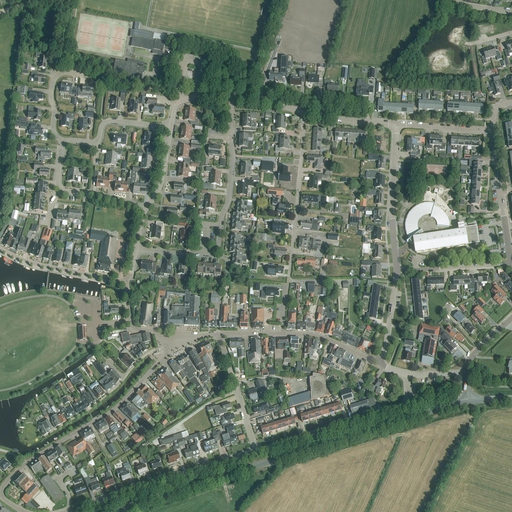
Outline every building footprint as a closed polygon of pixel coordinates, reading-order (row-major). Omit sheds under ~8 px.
[(137,38),(135,47),(153,51),(153,54),(163,56),(165,42),(153,39),(154,34),(138,31),(140,24),(136,23),(134,31),(131,30),(130,37),(137,38)] [(488,49),(491,58),(496,56),(498,61),(501,60),(499,53),(496,54),(494,47),(488,49)] [(491,58),(488,49),(483,51),(485,57),(482,58),(484,65),(487,64),(486,59),(491,58)] [(46,69),(47,59),(42,58),(43,55),(36,54),(35,58),(40,58),(38,68),(46,69)] [(112,73),(141,79),(144,63),(128,59),(127,63),(115,61),(112,73)] [(282,77),(287,77),(288,70),(282,70),(281,73),(270,73),(270,76),(269,76),(269,77),(269,81),(282,81),(282,77)] [(292,76),(291,76),(290,85),(302,86),(302,82),(305,82),(305,70),(300,70),(299,78),(296,78),(296,77),(295,76),(292,76)] [(38,72),(32,72),(31,77),(35,78),(34,82),(44,84),(45,77),(38,76),(38,72)] [(323,73),(318,72),(317,76),(309,75),(309,83),(319,83),(319,79),(322,79),(323,73)] [(332,90),(339,91),(339,84),(332,83),(332,80),(326,80),(325,87),(328,87),(328,90),(332,91),(332,90)] [(67,84),(61,83),(60,92),(61,92),(61,90),(64,90),(64,93),(65,93),(67,93),(68,93),(71,93),(70,95),(76,95),(77,89),(71,88),(72,85),(67,84)] [(498,83),(491,85),(492,89),(489,90),(490,93),(494,92),(495,96),(501,94),(499,90),(500,90),(498,83)] [(356,95),(369,96),(369,93),(373,94),(373,87),(369,87),(369,88),(365,88),(365,85),(357,84),(356,95)] [(84,96),(84,93),(92,94),(93,87),(83,86),(82,90),(79,89),(78,96),(85,96),(84,96)] [(38,99),(42,100),(43,94),(37,93),(37,92),(30,91),(29,99),(32,100),(32,102),(38,103),(38,99)] [(120,102),(124,103),(125,96),(121,95),(120,100),(112,99),(111,109),(119,110),(120,102)] [(164,107),(156,106),(157,100),(147,99),(146,105),(153,105),(152,113),(163,114),(164,107)] [(130,109),(130,113),(136,114),(136,110),(137,110),(138,102),(130,101),(129,109),(130,109)] [(40,121),(41,111),(35,111),(35,107),(28,106),(28,112),(28,118),(33,119),(33,120),(40,121)] [(69,120),(74,120),(75,114),(68,113),(67,117),(62,117),(61,120),(62,120),(61,127),(68,127),(69,120)] [(243,116),(243,122),(252,122),(252,119),(256,119),(256,114),(250,113),(250,116),(243,116)] [(191,125),(198,125),(199,121),(195,121),(195,116),(185,114),(184,121),(192,122),(191,125)] [(277,124),(286,124),(286,119),(283,118),(283,115),(273,115),(273,121),(278,121),(277,124)] [(87,120),(79,119),(78,127),(80,127),(79,132),(84,132),(85,128),(86,128),(87,120)] [(252,122),(243,122),(243,128),(244,128),(244,131),(255,132),(256,123),(252,122)] [(29,127),(29,135),(39,136),(39,135),(42,135),(43,129),(36,129),(36,128),(36,125),(30,124),(29,127)] [(286,124),(277,124),(277,127),(273,127),(272,132),(279,133),(279,130),(286,130),(286,124)] [(338,137),(343,137),(343,130),(336,129),(335,141),(337,142),(338,137)] [(366,131),(358,131),(357,142),(358,143),(358,138),(363,138),(363,143),(365,143),(366,131)] [(151,138),(150,138),(151,134),(145,133),(145,137),(143,137),(142,146),(150,147),(151,138)] [(253,133),(247,133),(243,133),(243,136),(240,135),(240,141),(248,142),(249,138),(253,139),(253,133)] [(275,143),(281,144),(289,144),(289,141),(290,141),(290,139),(289,139),(289,138),(287,138),(287,135),(277,134),(277,139),(275,143)] [(117,144),(125,145),(126,136),(118,135),(118,136),(114,135),(113,143),(117,144)] [(432,145),(436,146),(437,137),(430,136),(430,140),(427,140),(427,149),(432,149),(432,145)] [(408,140),(407,146),(417,147),(417,143),(421,143),(421,138),(411,137),(411,140),(408,140)] [(443,137),(437,137),(436,146),(439,146),(439,150),(445,150),(445,144),(442,144),(443,137)] [(243,147),(243,150),(252,151),(253,145),(254,145),(254,142),(248,142),(240,141),(240,147),(243,147)] [(289,144),(281,144),(281,147),(276,147),(276,152),(285,153),(285,150),(289,150),(289,144)] [(419,147),(417,147),(407,146),(407,152),(410,153),(410,155),(411,155),(411,158),(416,159),(416,156),(420,156),(420,150),(419,150),(419,147)] [(35,147),(35,153),(37,154),(38,154),(38,155),(37,161),(39,161),(43,161),(44,161),(44,159),(45,159),(50,159),(51,152),(44,152),(44,148),(37,148),(35,147)] [(114,151),(114,154),(107,153),(106,159),(116,160),(117,155),(122,155),(122,152),(114,151)] [(152,158),(145,157),(145,154),(137,153),(137,157),(142,157),(141,162),(151,164),(152,158)] [(369,154),(369,160),(379,161),(378,170),(385,170),(386,159),(382,159),(382,155),(382,156),(382,155),(377,155),(369,154)] [(315,168),(320,169),(321,169),(321,163),(322,164),(323,156),(313,155),(313,156),(308,156),(307,161),(310,161),(310,162),(315,163),(315,168)] [(482,164),(478,164),(479,161),(469,160),(469,167),(473,167),(473,170),(473,171),(481,171),(482,164)] [(262,163),(262,171),(273,172),(273,164),(262,163)] [(33,169),(39,169),(39,175),(48,176),(49,169),(43,169),(43,165),(34,164),(33,169)] [(281,173),(280,181),(293,182),(293,177),(294,174),(289,174),(290,167),(282,167),(282,173),(281,173)] [(211,173),(210,179),(220,179),(221,174),(213,173),(214,169),(206,168),(205,172),(211,173)] [(481,171),(473,171),(473,170),(469,170),(469,174),(473,174),(473,177),(473,178),(481,178),(481,171)] [(96,187),(102,188),(103,177),(98,177),(98,171),(94,171),(93,179),(96,180),(96,187)] [(113,173),(109,173),(108,178),(103,177),(102,188),(108,188),(109,181),(112,181),(113,173)] [(372,173),(371,179),(376,179),(375,187),(380,188),(382,188),(384,188),(385,177),(381,177),(381,173),(372,173)] [(112,183),(115,183),(114,192),(120,192),(121,182),(116,181),(116,175),(113,175),(112,183)] [(317,180),(320,180),(321,181),(321,175),(320,175),(315,175),(315,179),(310,178),(309,189),(316,190),(317,180)] [(207,184),(207,185),(204,185),(204,189),(212,190),(213,185),(219,186),(220,179),(210,179),(209,184),(207,184)] [(246,181),(246,185),(239,184),(238,191),(239,192),(239,195),(247,196),(248,186),(253,186),(253,182),(246,181)] [(174,190),(185,192),(185,191),(184,191),(185,185),(175,184),(174,190)] [(367,190),(367,196),(373,196),(376,196),(376,205),(383,205),(383,194),(379,194),(379,191),(374,191),(367,190)] [(480,199),(480,192),(472,191),(468,191),(465,191),(465,194),(472,194),(471,198),(480,199)] [(318,200),(317,202),(321,202),(320,208),(326,208),(327,203),(326,203),(326,198),(321,198),(321,196),(318,196),(315,196),(310,195),(309,196),(304,196),(303,200),(305,201),(305,202),(309,202),(309,203),(309,204),(311,204),(312,204),(312,203),(314,203),(314,200),(318,200)] [(171,203),(181,204),(182,197),(182,198),(182,197),(171,196),(172,196),(171,203)] [(272,205),(277,206),(276,212),(286,213),(286,209),(290,209),(291,205),(289,205),(289,203),(278,202),(278,199),(272,198),(272,205)] [(415,247),(417,254),(467,246),(467,245),(479,243),(477,226),(465,227),(465,225),(462,225),(459,225),(458,226),(458,228),(452,229),(452,227),(453,227),(449,227),(449,226),(449,224),(448,223),(448,222),(448,221),(447,219),(447,218),(446,217),(446,216),(445,215),(444,214),(444,213),(443,212),(442,211),(441,210),(440,210),(439,209),(438,208),(437,208),(435,207),(434,207),(435,200),(434,204),(433,204),(431,204),(430,204),(429,204),(427,204),(426,204),(425,204),(423,204),(421,205),(420,202),(421,205),(420,206),(418,206),(417,207),(416,208),(415,208),(414,209),(413,210),(412,211),(411,212),(410,213),(410,214),(409,215),(408,217),(408,218),(407,219),(407,220),(407,222),(406,223),(405,223),(406,223),(406,225),(406,226),(406,228),(406,229),(406,230),(407,232),(407,233),(408,234),(408,235),(409,237),(409,238),(410,239),(407,242),(409,241),(410,242),(411,243),(412,244),(413,245),(414,246),(415,247)] [(205,209),(205,211),(206,212),(209,213),(209,210),(215,210),(215,204),(205,203),(205,209)] [(14,212),(12,211),(10,220),(11,220),(16,222),(18,213),(14,212)] [(374,220),(374,221),(382,221),(382,212),(375,212),(375,218),(371,218),(371,220),(374,220)] [(281,219),(274,219),(265,218),(265,222),(273,223),(272,232),(284,234),(285,230),(288,231),(289,224),(285,224),(285,223),(281,223),(280,223),(281,219)] [(301,222),(301,227),(303,227),(303,228),(311,229),(311,230),(318,231),(319,221),(312,220),(313,221),(313,222),(312,222),(307,221),(307,223),(301,222)] [(150,233),(149,240),(150,238),(151,239),(160,240),(161,231),(163,231),(164,223),(156,222),(156,226),(152,226),(152,227),(152,233),(150,233)] [(380,241),(381,230),(376,230),(376,227),(367,226),(367,231),(374,232),(374,236),(372,236),(372,240),(380,241)] [(14,235),(9,248),(14,250),(14,249),(16,249),(18,243),(17,243),(17,241),(19,237),(21,230),(17,228),(14,235)] [(44,229),(42,236),(49,238),(49,237),(51,231),(44,229)] [(117,239),(112,238),(112,239),(110,238),(111,236),(108,236),(108,238),(107,238),(106,237),(107,234),(91,231),(89,240),(101,242),(98,261),(99,261),(97,271),(109,273),(110,266),(113,266),(117,239)] [(188,238),(189,232),(181,231),(180,241),(181,241),(180,245),(186,245),(187,238),(188,238)] [(3,246),(8,248),(12,238),(11,238),(12,238),(13,235),(9,233),(7,236),(3,246)] [(17,251),(25,254),(27,249),(26,249),(27,248),(28,248),(30,241),(21,238),(17,251)] [(41,240),(35,257),(39,258),(40,258),(41,257),(44,248),(43,248),(42,248),(43,246),(44,246),(45,242),(41,240)] [(28,255),(34,257),(37,246),(36,246),(37,242),(33,241),(32,244),(31,244),(28,255)] [(320,246),(315,245),(308,244),(299,243),(298,249),(307,250),(307,247),(310,248),(310,251),(317,252),(317,250),(323,250),(323,246),(320,246)] [(71,254),(72,245),(67,244),(65,253),(63,263),(67,264),(68,262),(69,262),(71,254),(70,254),(71,254)] [(375,250),(375,259),(381,259),(382,248),(379,247),(379,245),(372,244),(372,250),(375,250)] [(273,246),(268,245),(268,249),(272,249),(271,253),(274,254),(274,256),(274,257),(279,258),(279,257),(282,257),(282,255),(286,256),(287,251),(285,251),(285,250),(273,248),(273,246)] [(51,255),(52,256),(54,249),(47,247),(43,259),(49,261),(51,255)] [(85,253),(86,247),(83,247),(79,267),(85,268),(88,256),(85,256),(86,253),(85,253)] [(60,262),(61,252),(54,251),(53,262),(58,263),(58,261),(60,262)] [(298,265),(298,267),(299,268),(302,269),(303,268),(303,266),(307,266),(307,264),(309,264),(309,265),(315,266),(316,259),(306,258),(306,260),(298,259),(297,265),(298,265)] [(141,266),(141,269),(141,270),(148,271),(147,273),(152,273),(156,273),(157,264),(153,263),(153,262),(146,261),(146,262),(142,262),(142,266),(141,266)] [(158,269),(158,276),(164,277),(164,275),(171,275),(172,267),(171,267),(171,263),(165,262),(164,269),(158,269)] [(378,278),(380,278),(381,266),(375,266),(375,262),(367,262),(367,266),(372,266),(372,277),(377,278),(378,278)] [(182,275),(182,278),(188,278),(189,271),(185,270),(186,264),(179,264),(178,274),(182,275)] [(278,274),(283,274),(284,273),(284,271),(284,268),(268,266),(267,275),(276,276),(276,274),(278,274)] [(511,281),(510,280),(508,278),(509,278),(503,272),(499,276),(505,282),(505,281),(507,283),(504,285),(510,291),(511,291),(511,281)] [(482,287),(481,282),(488,282),(488,275),(478,276),(478,283),(479,283),(479,285),(475,285),(475,292),(475,295),(479,295),(479,292),(479,287),(482,287)] [(457,286),(462,285),(462,276),(459,277),(458,278),(454,278),(454,285),(450,285),(450,291),(457,291),(457,286)] [(465,276),(462,276),(462,285),(468,285),(468,290),(470,290),(470,293),(475,293),(474,284),(470,284),(470,277),(466,277),(465,276)] [(497,285),(493,289),(498,294),(493,299),(500,306),(505,301),(503,299),(507,295),(497,285)] [(373,286),(372,294),(379,295),(380,287),(373,286)] [(266,292),(261,292),(261,299),(266,299),(266,297),(272,297),(272,296),(279,297),(279,290),(275,290),(275,289),(267,289),(266,292)] [(165,297),(164,299),(167,300),(168,300),(169,295),(172,295),(173,291),(165,290),(165,297)] [(219,303),(219,293),(212,292),(211,303),(219,303)] [(190,293),(185,293),(184,307),(185,307),(184,326),(199,327),(198,331),(199,331),(199,319),(200,298),(190,298),(190,293)] [(372,294),(371,302),(378,303),(379,295),(372,294)] [(371,302),(370,310),(377,311),(378,303),(371,302)] [(146,325),(150,326),(153,305),(142,304),(141,317),(142,317),(140,326),(146,327),(146,325)] [(220,321),(220,327),(228,328),(228,322),(229,322),(229,316),(227,316),(228,314),(229,314),(229,306),(221,306),(221,313),(221,321),(220,321)] [(253,329),(263,330),(263,310),(263,307),(253,306),(253,309),(252,309),(251,319),(252,319),(252,323),(253,324),(253,329)] [(473,311),(475,313),(471,317),(477,323),(478,321),(481,324),(486,320),(480,314),(483,311),(478,306),(473,311)] [(171,313),(171,325),(176,326),(176,327),(179,327),(179,326),(184,326),(185,307),(184,307),(171,307),(171,313)] [(203,321),(203,327),(216,328),(217,321),(216,321),(216,318),(217,316),(217,311),(213,310),(205,309),(204,321),(203,321)] [(377,311),(370,310),(368,318),(376,319),(377,311)] [(288,311),(288,314),(288,316),(287,317),(287,318),(288,319),(288,320),(290,320),(292,320),(292,321),(293,321),(295,321),(296,314),(296,311),(292,311),(288,311)] [(472,324),(468,320),(467,320),(459,312),(454,317),(460,323),(462,322),(464,324),(462,325),(470,334),(475,330),(470,325),(472,324)] [(330,320),(325,334),(332,336),(335,327),(334,327),(338,315),(332,313),(328,313),(327,319),(330,320)] [(229,328),(237,328),(237,321),(236,321),(236,318),(232,318),(232,321),(229,321),(229,328)] [(290,320),(288,320),(288,323),(286,323),(286,330),(295,330),(295,321),(293,321),(292,321),(292,320),(290,320)] [(316,324),(310,323),(311,320),(307,320),(307,321),(307,323),(307,325),(306,331),(314,332),(316,324)] [(297,330),(306,331),(307,325),(307,323),(307,321),(304,321),(304,323),(298,323),(298,326),(297,326),(297,330)] [(320,324),(318,323),(317,327),(316,332),(320,333),(323,333),(324,328),(325,322),(321,321),(320,324)] [(332,337),(342,340),(345,332),(342,331),(340,331),(339,330),(341,325),(337,324),(336,327),(337,327),(336,329),(335,331),(332,337)] [(422,357),(423,357),(423,359),(422,363),(432,365),(432,364),(433,359),(434,359),(437,342),(435,342),(436,341),(437,341),(438,337),(440,328),(421,325),(419,334),(418,339),(418,341),(424,345),(422,357)] [(79,341),(87,341),(86,327),(78,327),(79,341)] [(455,338),(458,341),(459,340),(461,343),(465,340),(462,337),(459,333),(458,335),(455,332),(454,330),(453,330),(450,327),(445,331),(450,336),(453,339),(455,338)] [(347,329),(345,332),(342,340),(341,341),(352,346),(356,337),(350,334),(351,332),(347,329)] [(129,337),(128,333),(121,334),(123,343),(127,342),(127,345),(130,344),(124,347),(125,350),(131,346),(133,350),(136,348),(137,348),(144,343),(145,343),(145,345),(149,344),(148,343),(150,342),(148,334),(142,335),(142,334),(129,337)] [(456,348),(451,342),(453,341),(445,333),(441,338),(446,344),(444,346),(450,354),(456,348)] [(352,346),(357,348),(360,340),(356,337),(352,346)] [(362,338),(360,340),(357,348),(365,352),(369,342),(362,338)] [(230,340),(230,349),(240,348),(240,349),(239,349),(239,358),(244,358),(243,339),(230,340)] [(249,364),(262,363),(260,339),(251,339),(252,353),(248,353),(249,364)] [(277,339),(277,344),(278,350),(286,350),(286,348),(290,348),(290,339),(277,339)] [(313,340),(306,339),(304,355),(310,355),(310,350),(313,340)] [(319,341),(313,340),(311,350),(310,357),(313,358),(314,351),(316,351),(319,341)] [(138,350),(139,349),(140,349),(142,353),(147,350),(143,344),(137,348),(138,350)] [(212,353),(208,344),(199,348),(202,353),(199,355),(206,369),(208,373),(219,367),(212,353)] [(329,369),(334,357),(338,348),(332,346),(328,355),(330,355),(328,360),(324,358),(321,365),(329,369)] [(138,350),(137,348),(136,348),(133,350),(132,352),(138,359),(143,355),(138,350)] [(339,349),(335,357),(340,360),(338,364),(351,370),(350,370),(354,362),(350,359),(351,356),(346,353),(346,352),(339,349)] [(121,360),(129,368),(135,362),(129,355),(130,354),(125,350),(121,354),(124,357),(121,360)] [(189,354),(196,368),(200,366),(205,375),(200,378),(203,383),(210,379),(208,374),(196,350),(189,354)] [(194,374),(196,373),(186,356),(176,362),(186,377),(188,381),(193,387),(194,386),(199,394),(203,391),(194,377),(195,377),(194,374)] [(176,362),(170,366),(176,375),(179,373),(183,379),(186,377),(176,362)] [(358,383),(360,379),(355,377),(357,372),(360,373),(364,364),(359,362),(356,369),(354,369),(349,380),(358,383)] [(102,375),(106,373),(100,365),(96,368),(102,375)] [(116,384),(121,379),(113,370),(113,371),(109,367),(106,370),(109,373),(108,375),(116,384)] [(165,369),(161,372),(175,388),(179,384),(174,378),(173,378),(168,373),(168,372),(165,369)] [(175,388),(161,372),(157,375),(160,379),(161,379),(164,383),(170,392),(175,388)] [(287,400),(290,408),(320,398),(330,395),(330,385),(329,376),(325,377),(325,376),(313,374),(312,378),(309,378),(310,392),(294,397),(287,400)] [(73,386),(78,383),(76,379),(74,375),(73,375),(68,378),(73,386)] [(151,383),(160,392),(165,386),(157,377),(151,383)] [(105,378),(99,382),(102,385),(106,391),(115,385),(110,379),(107,381),(105,378)] [(386,382),(385,381),(384,381),(383,381),(382,381),(382,382),(378,380),(375,387),(378,388),(376,392),(379,393),(381,389),(383,390),(386,383),(386,382)] [(258,381),(255,382),(257,388),(257,389),(255,389),(247,392),(251,401),(253,400),(254,404),(259,402),(256,393),(258,392),(259,393),(261,392),(262,393),(266,391),(262,381),(258,381)] [(105,395),(99,386),(98,387),(96,383),(90,388),(92,391),(97,399),(101,397),(105,395)] [(226,390),(223,384),(216,388),(219,393),(226,390)] [(144,386),(136,394),(142,399),(151,407),(159,398),(149,389),(147,391),(147,390),(147,389),(144,386)] [(84,393),(85,393),(81,387),(78,389),(82,395),(79,396),(87,408),(91,405),(90,403),(91,403),(84,393)] [(96,400),(88,389),(84,391),(92,403),(96,400)] [(350,389),(340,393),(343,401),(350,399),(353,398),(352,394),(350,389)] [(155,394),(161,400),(164,397),(158,391),(155,394)] [(146,404),(135,395),(129,401),(137,408),(141,404),(144,407),(146,404)] [(69,402),(66,396),(61,399),(64,405),(69,402)] [(76,402),(76,403),(72,405),(74,408),(77,414),(85,409),(81,401),(80,400),(76,402)] [(260,406),(253,408),(255,414),(260,412),(261,414),(265,412),(264,410),(269,409),(268,407),(266,402),(261,404),(260,405),(260,406)] [(359,413),(369,410),(366,402),(349,407),(351,414),(359,412),(359,413)] [(120,410),(131,421),(138,414),(127,403),(120,410)] [(216,408),(215,409),(217,416),(216,416),(227,413),(227,412),(227,413),(226,410),(230,408),(229,403),(221,405),(216,408)] [(329,414),(336,412),(334,406),(327,408),(329,414)] [(59,417),(54,407),(51,408),(53,412),(54,412),(56,416),(61,425),(66,422),(62,415),(59,417)] [(61,407),(59,408),(61,412),(63,415),(64,415),(66,420),(75,415),(71,407),(66,410),(65,408),(63,410),(61,407)] [(321,410),(320,410),(319,408),(316,408),(317,411),(314,412),(316,418),(320,417),(323,416),(321,410)] [(323,416),(329,414),(327,408),(321,410),(323,416)] [(125,419),(118,412),(117,414),(116,413),(113,415),(120,424),(122,422),(124,423),(123,424),(127,427),(130,424),(125,419)] [(303,422),(310,420),(308,414),(304,415),(303,412),(300,413),(301,416),(303,422)] [(310,420),(316,418),(314,412),(308,414),(310,420)] [(150,419),(145,414),(143,417),(150,423),(152,421),(150,420),(150,419)] [(223,423),(234,419),(232,414),(224,417),(225,419),(222,420),(223,423)] [(61,425),(56,416),(52,418),(51,415),(49,416),(51,419),(50,419),(52,422),(51,423),(54,428),(61,425)] [(118,430),(118,429),(114,423),(112,419),(111,420),(109,417),(104,420),(109,426),(114,434),(119,430),(118,431),(118,430)] [(287,420),(290,427),(296,425),(295,421),(298,420),(297,417),(294,418),(287,420)] [(44,436),(49,433),(48,432),(52,430),(49,425),(49,424),(46,419),(41,422),(42,424),(38,426),(39,427),(38,428),(38,429),(39,430),(40,430),(44,436)] [(97,430),(99,432),(100,434),(108,428),(107,426),(106,424),(104,420),(95,426),(97,430)] [(281,422),(283,429),(290,427),(287,420),(281,422)] [(283,429),(281,422),(275,424),(277,431),(283,429)] [(227,433),(228,436),(231,445),(237,443),(235,436),(233,436),(232,432),(234,431),(232,424),(225,426),(227,433)] [(275,424),(268,426),(270,433),(277,431),(275,424)] [(268,426),(265,427),(264,425),(259,426),(260,429),(261,429),(263,435),(270,433),(268,426)] [(143,433),(138,428),(136,426),(134,428),(141,435),(143,433)] [(85,443),(95,438),(94,435),(93,433),(90,428),(80,434),(83,439),(85,443)] [(123,430),(119,434),(122,438),(124,437),(126,439),(129,437),(123,430)] [(159,441),(161,446),(188,437),(187,432),(159,441)] [(231,445),(228,436),(227,433),(221,435),(221,432),(217,433),(219,441),(222,441),(224,447),(231,445)] [(142,440),(137,433),(131,438),(136,445),(142,440)] [(213,440),(208,441),(211,451),(218,449),(216,442),(219,441),(218,438),(216,434),(212,435),(213,440)] [(116,440),(113,435),(107,438),(110,443),(116,440)] [(196,445),(189,447),(192,457),(199,455),(198,451),(197,448),(200,447),(197,438),(194,439),(196,444),(196,445)] [(86,444),(85,443),(83,439),(76,444),(75,442),(66,447),(72,457),(76,454),(77,455),(84,451),(86,450),(90,456),(94,453),(88,443),(86,444)] [(209,452),(211,451),(208,441),(207,439),(206,439),(206,441),(201,442),(205,453),(206,454),(210,452),(209,452)] [(168,463),(169,463),(169,465),(174,463),(173,462),(179,460),(177,452),(176,450),(179,449),(176,441),(173,442),(174,446),(175,448),(172,448),(174,453),(170,454),(171,455),(167,457),(167,459),(168,463)] [(117,452),(112,444),(107,448),(111,455),(117,452)] [(65,453),(61,446),(55,449),(59,457),(63,455),(64,458),(68,456),(66,453),(65,453)] [(187,450),(184,451),(186,459),(192,457),(189,447),(189,446),(186,447),(187,450)] [(60,459),(59,459),(53,450),(49,453),(54,461),(57,459),(61,466),(64,464),(60,459)] [(54,461),(49,453),(45,456),(50,464),(54,461)] [(152,470),(160,467),(158,461),(161,460),(159,456),(155,457),(156,462),(154,462),(154,463),(150,465),(152,470)] [(38,460),(42,467),(48,463),(43,457),(38,460)] [(138,476),(146,473),(144,465),(147,464),(144,457),(141,458),(143,463),(140,464),(142,467),(136,469),(138,476)] [(4,459),(0,463),(0,467),(4,472),(10,465),(4,459)] [(35,475),(43,469),(39,463),(37,461),(29,466),(31,469),(35,475)] [(48,463),(42,467),(47,473),(52,469),(48,463)] [(124,469),(116,472),(119,479),(121,478),(122,482),(130,479),(128,473),(132,472),(130,467),(124,469)] [(105,487),(110,486),(113,485),(111,477),(110,477),(109,473),(105,474),(107,479),(106,479),(106,480),(103,481),(105,487)] [(22,474),(14,482),(27,494),(21,500),(26,505),(32,499),(40,490),(22,474)] [(40,482),(47,492),(55,504),(64,498),(48,476),(40,482)] [(97,482),(96,479),(90,481),(89,478),(84,479),(87,486),(90,485),(92,492),(97,490),(97,491),(100,490),(97,482)] [(77,496),(86,493),(83,485),(74,488),(77,496)]
